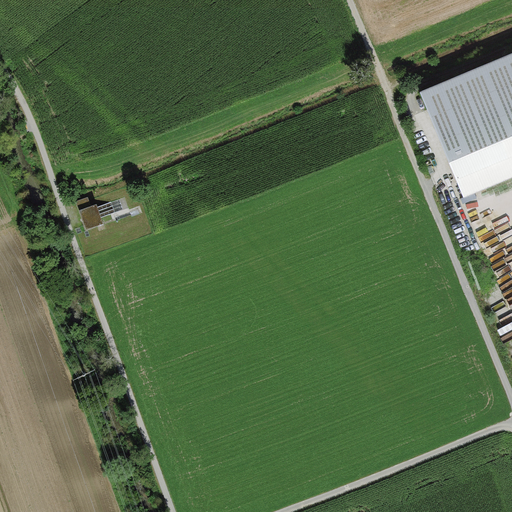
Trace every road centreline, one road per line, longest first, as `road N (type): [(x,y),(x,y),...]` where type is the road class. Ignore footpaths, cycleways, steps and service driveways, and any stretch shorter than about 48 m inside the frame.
road 1 (track): [(0,71),(36,129),(173,511)]
road 2 (track): [(347,0),(511,402)]
road 3 (track): [(511,419),(282,511)]
road 4 (track): [(386,85),(511,34)]
